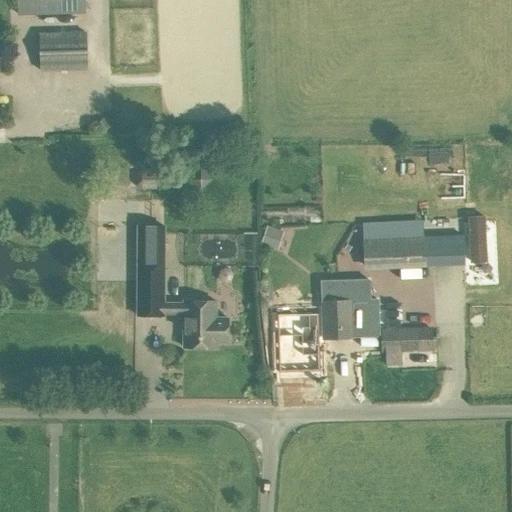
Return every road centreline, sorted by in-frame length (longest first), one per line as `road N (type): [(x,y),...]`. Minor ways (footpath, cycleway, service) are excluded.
road 1 (unclassified): [(265,419),(0,414)]
road 2 (unclassified): [(265,419),(511,413)]
